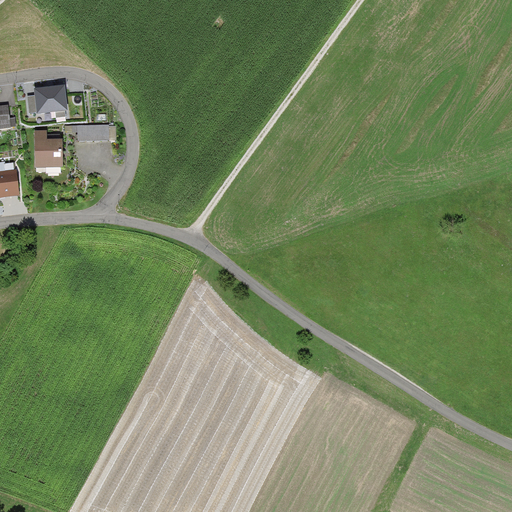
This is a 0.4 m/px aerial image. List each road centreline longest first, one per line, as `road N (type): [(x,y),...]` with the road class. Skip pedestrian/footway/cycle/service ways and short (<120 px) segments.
road 1 (unclassified): [(96,218),(188,240),(327,338),(511,447)]
road 2 (track): [(188,240),(361,0)]
road 3 (unclassified): [(96,218),(133,156),(123,109),(92,78),(0,78)]
